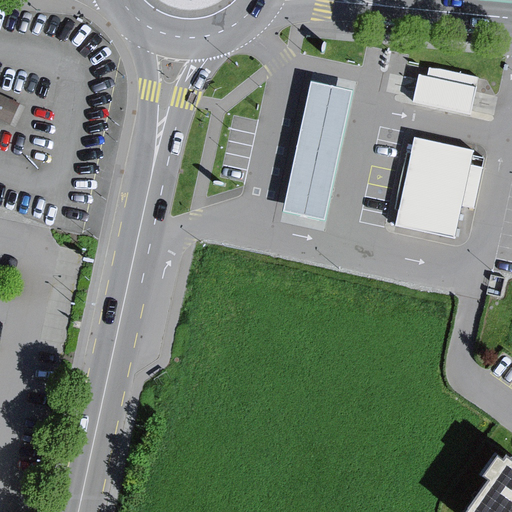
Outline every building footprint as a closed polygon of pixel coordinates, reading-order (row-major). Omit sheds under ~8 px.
[(425,70),(417,106),(476,119),(485,83),(425,70)] [(357,95),(316,87),(290,214),(332,222),(357,95)] [(18,103),(0,95),(0,117),(10,122),(18,103)] [(478,154),(418,142),(400,230),(459,242),(478,154)] [(490,482),(468,511),(511,511),(511,461),(507,458),(504,462),(498,458),(484,478),(490,482)]
